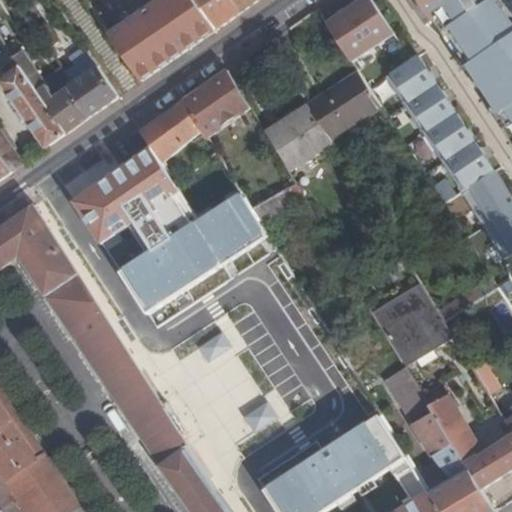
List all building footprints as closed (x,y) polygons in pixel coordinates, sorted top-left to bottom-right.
[(198,0),(220,31),(245,14),(236,0),(198,0)] [(236,0),(245,14),(264,0),(236,0)] [(374,0),(370,0),(331,26),(357,64),(399,37),(374,0)] [(412,0),(432,29),(444,21),(511,121),(511,11),(502,0),(412,0)] [(36,30),(30,22),(26,25),(32,33),(36,30)] [(71,136),(94,120),(73,89),(59,99),(18,41),(16,42),(11,36),(5,41),(25,69),(71,136)] [(424,59),(394,81),(471,196),(501,177),(424,59)] [(50,151),(71,136),(25,69),(6,84),(50,151)] [(100,116),(121,101),(102,73),(101,71),(83,84),(100,116)] [(232,74),(190,103),(211,140),(213,139),(256,113),(232,74)] [(365,78),(339,96),(342,101),(369,84),(365,78)] [(94,120),(100,116),(83,84),(78,86),(73,89),(94,120)] [(339,96),(315,110),(336,143),(387,112),(369,84),(342,101),(339,96)] [(190,103),(146,134),(152,148),(158,153),(168,167),(211,140),(190,103)] [(315,110),(271,138),(291,170),(326,149),(329,154),(340,148),(336,143),(315,110)] [(0,151),(15,175),(27,167),(21,156),(21,150),(8,131),(3,129),(0,130),(0,151)] [(197,218),(152,148),(128,162),(114,173),(91,190),(75,201),(103,246),(136,225),(153,252),(123,270),(159,329),(277,251),(259,214),(250,199),(245,193),(197,218)] [(0,185),(15,175),(0,151),(0,185)] [(301,187),(292,173),(282,179),(290,194),(301,187)] [(511,195),(501,177),(471,196),(511,262),(511,195)] [(282,179),(266,189),(275,203),(290,194),(282,179)] [(266,189),(250,199),(259,214),(275,203),(266,189)] [(37,210),(0,236),(0,277),(25,260),(87,349),(169,472),(197,511),(236,511),(224,493),(227,491),(200,450),(190,435),(185,438),(37,210)] [(423,279),(375,309),(405,357),(438,337),(442,343),(458,334),(452,325),(446,315),(423,279)] [(499,282),(446,315),(452,325),(505,292),(499,282)] [(492,372),(484,377),(497,397),(504,393),(492,372)] [(400,384),(408,398),(425,390),(415,374),(400,384)] [(0,468),(10,483),(48,457),(0,384),(0,468)] [(487,493),(511,478),(511,440),(488,455),(447,389),(430,398),(487,493)] [(443,511),(498,511),(487,493),(430,398),(425,390),(408,398),(419,429),(437,460),(458,485),(435,497),(443,511)] [(443,511),(435,497),(382,413),(266,489),(280,511),(331,511),(392,471),(413,502),(397,511),(443,511)] [(29,511),(41,511),(72,492),(48,457),(10,483),(29,511)] [(78,511),(84,509),(72,492),(41,511),(78,511)]
